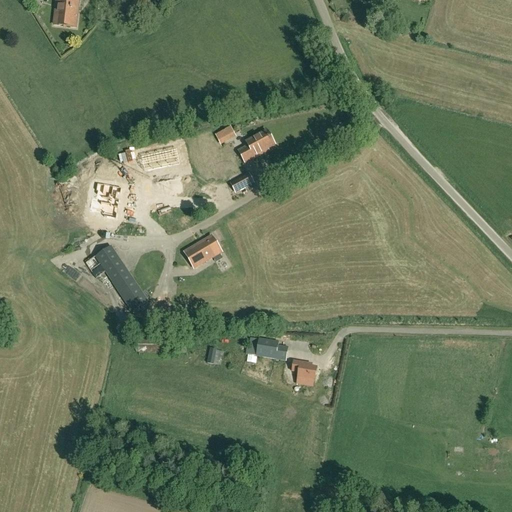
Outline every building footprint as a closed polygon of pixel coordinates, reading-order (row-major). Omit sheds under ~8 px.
[(75,28),(79,0),(78,0),(57,0),(54,25),(75,28)] [(156,12),(149,4),(153,1),(151,0),(132,0),(149,18),(156,12)] [(267,150),(274,146),(267,132),(247,144),(248,147),(239,152),(245,164),(268,151),(267,150)] [(176,149),(141,157),(144,172),(179,165),(176,149)] [(129,159),(119,160),(120,167),(130,165),(129,159)] [(204,166),(138,181),(143,203),(209,187),(204,166)] [(88,189),(125,179),(122,170),(85,180),(88,189)] [(236,193),(255,183),(251,172),(231,183),(236,193)] [(93,200),(90,213),(95,214),(105,216),(104,220),(105,220),(117,223),(124,192),(99,186),(97,194),(99,194),(97,201),(93,200)] [(77,205),(53,214),(58,227),(82,218),(77,205)] [(79,244),(86,241),(79,227),(72,231),(79,244)] [(194,269),(221,253),(213,239),(202,246),(201,244),(185,254),(194,269)] [(132,313),(148,302),(111,248),(86,265),(96,280),(106,273),(132,313)] [(31,284),(36,288),(24,301),(38,313),(66,282),(52,269),(46,276),(42,273),(31,284)] [(89,309),(85,318),(102,327),(101,327),(113,333),(119,321),(104,313),(102,316),(89,309)] [(286,362),(288,349),(278,347),(279,343),(259,340),(256,357),(286,362)] [(315,381),(317,369),(311,368),(311,366),(294,363),(293,372),(299,373),(298,379),(315,381)]
